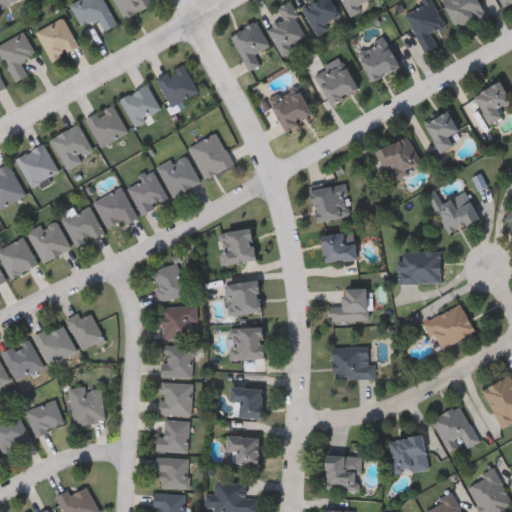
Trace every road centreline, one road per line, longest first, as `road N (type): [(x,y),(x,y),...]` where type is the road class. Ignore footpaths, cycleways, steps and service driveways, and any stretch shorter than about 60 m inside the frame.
road 1 (residential): [(0,328),(511,40)]
road 2 (residential): [(293,511),(305,331),(271,175),(184,0)]
road 3 (residential): [(0,127),(223,0)]
road 4 (residential): [(126,511),(136,338),(113,266)]
road 5 (residential): [(300,422),(393,410),(511,342)]
road 6 (residential): [(0,496),(78,453),(130,456)]
